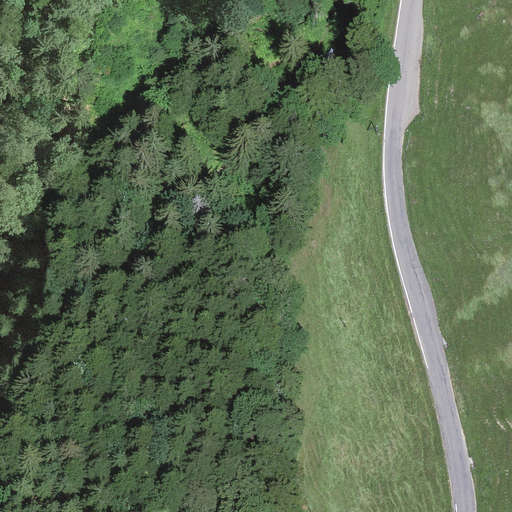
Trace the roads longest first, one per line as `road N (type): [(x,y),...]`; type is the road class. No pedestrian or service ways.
road 1 (track): [(0,433),(48,355),(308,75),(338,0)]
road 2 (unclassified): [(464,511),(393,199),(411,0)]
